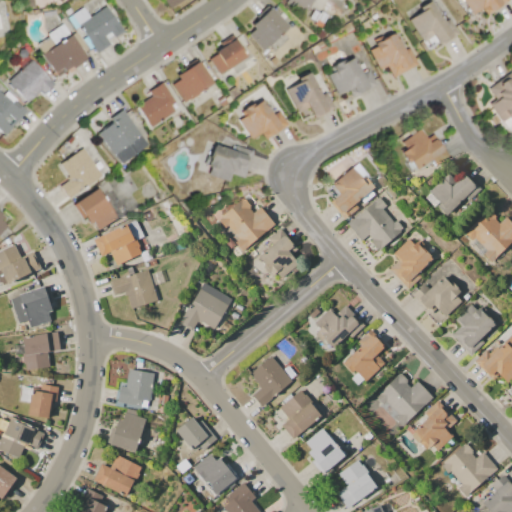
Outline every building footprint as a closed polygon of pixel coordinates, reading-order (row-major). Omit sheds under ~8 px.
[(162,0),(168,9),(181,0),(162,0)] [(284,0),(283,3),(302,13),(309,0),(284,0)] [(461,0),(470,15),(480,8),(485,15),(507,0),(461,0)] [(420,42),(432,35),(437,44),(456,33),(446,17),(440,20),(430,2),(405,17),(420,42)] [(87,16),(82,7),(71,13),(93,53),(109,44),(106,39),(120,31),(106,6),(87,16)] [(260,51),(287,27),(270,8),(244,32),(260,51)] [(47,32),(52,44),(68,36),(63,25),(47,32)] [(416,64),(407,47),(402,49),(394,33),(366,47),(378,70),(385,66),(391,77),(416,64)] [(41,53),(54,76),(85,58),(71,35),(41,53)] [(244,59),(235,39),(206,53),(215,73),(244,59)] [(374,85),(367,69),(359,73),(353,57),(324,69),(335,95),(348,90),(350,96),(374,85)] [(51,83),(32,59),(6,79),(24,104),(51,83)] [(168,81),(182,102),(211,83),(197,62),(168,81)] [(489,104),(503,126),(511,119),(511,74),(510,72),(486,88),(494,100),(489,104)] [(332,108),(324,91),(319,94),(310,75),(284,88),(296,114),(308,108),(313,118),(332,108)] [(147,91),(150,96),(135,105),(148,127),(176,109),(159,83),(147,91)] [(0,133),(2,135),(25,111),(5,91),(1,95),(0,94),(0,133)] [(237,119),(249,139),(260,132),(263,138),(286,125),(278,110),(270,115),(261,98),(240,110),(243,116),(237,119)] [(107,118),(110,122),(96,132),(118,164),(146,145),(121,109),(107,118)] [(398,142),(403,149),(399,151),(412,170),(429,159),(433,165),(446,156),(432,134),(424,139),(417,129),(398,142)] [(227,181),(229,173),(243,178),(251,150),(231,144),(230,150),(213,145),(204,174),(227,181)] [(67,199),(100,176),(81,148),(57,163),(68,179),(58,186),(67,199)] [(342,218),(356,208),(355,206),(375,191),(355,164),(330,183),(338,193),(329,200),(342,218)] [(462,174),(453,182),(445,174),(422,195),(442,216),(474,187),(462,174)] [(96,229),(114,219),(98,188),(74,201),(87,225),(92,222),(96,229)] [(239,250),(272,224),(258,206),(252,211),(241,198),(215,218),(222,227),(225,225),(236,238),(232,241),(239,250)] [(376,250),(400,230),(375,198),(344,223),(359,241),(364,236),(376,250)] [(511,225),(503,216),(497,222),(485,209),(462,232),(490,260),(511,238),(511,225)] [(0,231),(8,223),(0,215),(0,231)] [(91,238),(98,256),(108,252),(113,265),(139,253),(133,239),(141,236),(133,219),(91,238)] [(275,280),(294,266),(288,257),(296,251),(279,228),(265,238),(270,245),(256,255),(275,280)] [(389,254),(395,260),(386,268),(405,289),(419,276),(415,272),(430,258),(415,242),(413,245),(406,238),(389,254)] [(37,269),(30,252),(17,257),(12,244),(0,248),(0,277),(2,282),(37,269)] [(154,300),(145,269),(108,280),(112,294),(123,291),(127,308),(154,300)] [(422,283),(410,294),(427,313),(433,307),(442,316),(461,298),(439,276),(427,288),(422,283)] [(190,330),(195,320),(212,329),(229,298),(200,282),(177,324),(190,330)] [(16,293),(27,327),(48,321),(45,311),(51,309),(44,285),(16,293)] [(448,335),(469,355),(482,341),(478,337),(492,323),(476,307),(474,309),(469,303),(453,319),(458,324),(448,335)] [(333,313),(326,307),(309,325),(331,347),(344,333),(349,338),(362,324),(341,305),(333,313)] [(383,345),(368,329),(361,336),(364,340),(340,363),(349,372),(351,370),(362,381),(382,363),(373,354),(383,345)] [(511,331),(489,353),(484,348),(472,360),(489,378),(495,373),(504,382),(511,374),(511,331)] [(57,350),(54,332),(18,337),(23,370),(47,366),(45,351),(57,350)] [(246,373),(258,387),(249,395),(259,406),(289,381),(268,355),(246,373)] [(115,404),(146,408),(151,372),(126,369),(123,386),(117,385),(115,404)] [(399,426),(430,397),(414,381),(409,386),(397,373),(374,394),(394,416),(392,418),(399,426)] [(25,415),(47,418),(49,401),(53,401),(55,386),(38,384),(38,388),(29,387),(25,415)] [(319,414),(297,389),(277,408),(286,418),(279,425),(291,439),(319,414)] [(427,414),(411,430),(432,452),(450,434),(444,429),(454,420),(434,400),(423,410),(427,414)] [(106,443),(131,452),(144,417),(123,409),(119,421),(115,419),(106,443)] [(211,439),(193,414),(173,429),(191,454),(211,439)] [(41,432),(5,419),(0,432),(0,451),(17,457),(21,444),(35,449),(41,432)] [(300,444),(322,471),(342,455),(320,427),(300,444)] [(462,496),(495,469),(480,451),(474,456),(463,443),(439,463),(457,485),(455,487),(462,496)] [(214,494),(233,477),(210,450),(190,467),(214,494)] [(90,480),(125,496),(139,466),(113,454),(107,467),(98,463),(90,480)] [(343,507),(374,488),(356,459),(335,472),(344,486),(334,492),(343,507)] [(0,499),(1,500),(15,478),(0,468),(0,499)] [(511,511),(511,500),(511,499),(511,498),(511,487),(500,474),(488,486),(492,490),(478,503),(486,511),(511,511)] [(257,511),(248,500),(252,497),(240,482),(216,501),(225,511),(257,511)] [(75,511),(100,511),(106,499),(85,490),(75,511)]
